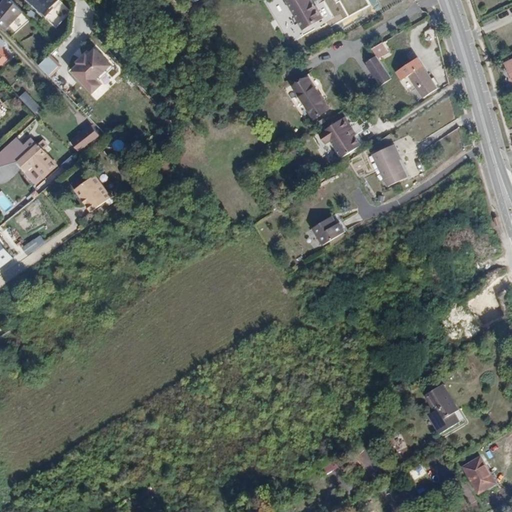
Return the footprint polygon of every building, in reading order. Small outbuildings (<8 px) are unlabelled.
[(14,0),(0,0),(0,21),(3,25),(21,7),(14,0)] [(31,0),(43,11),(53,0),(31,0)] [(284,0),(301,29),(323,17),(315,3),(313,4),(310,0),(284,0)] [(384,41),(371,48),(378,59),(390,52),(384,41)] [(0,63),(9,55),(0,45),(0,63)] [(97,48),(73,70),(93,92),(103,83),(99,79),(113,66),(97,48)] [(48,50),(38,61),(50,73),(60,63),(48,50)] [(417,57),(397,70),(404,80),(410,76),(425,97),(439,88),(417,57)] [(365,63),(379,87),(388,81),(374,58),(365,63)] [(291,87),(309,118),(323,110),(305,79),(291,87)] [(25,90),(19,96),(35,113),(41,107),(25,90)] [(0,95),(0,115),(10,108),(0,95)] [(348,114),(321,131),(328,141),(332,139),(343,156),(362,143),(356,134),(360,132),(348,114)] [(93,125),(70,139),(79,152),(101,138),(93,125)] [(40,141),(19,159),(28,169),(33,164),(44,177),(58,165),(44,149),(46,148),(40,141)] [(394,143),(374,151),(389,187),(409,178),(394,143)] [(93,171),(73,186),(90,209),(110,193),(93,171)] [(0,208),(3,213),(13,206),(2,190),(0,191),(0,208)] [(336,215),(313,228),(322,245),(345,232),(336,215)] [(1,232),(0,232),(0,265),(16,252),(1,232)] [(40,235),(22,247),(27,255),(46,243),(40,235)] [(446,384),(429,394),(438,410),(430,414),(441,434),(461,423),(456,414),(461,412),(446,384)] [(404,441),(398,445),(403,453),(409,449),(404,441)] [(483,457),(464,467),(478,494),(498,483),(483,457)] [(334,460),(321,467),(325,475),(338,468),(334,460)] [(409,471),(413,480),(425,474),(421,465),(409,471)]
